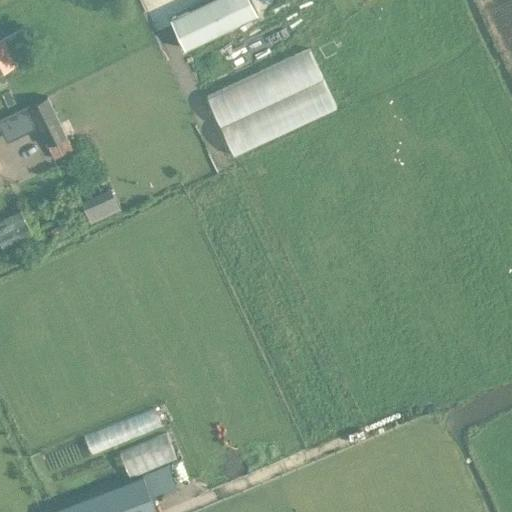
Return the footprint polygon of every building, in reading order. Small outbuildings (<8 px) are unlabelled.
[(256,0),(193,0),(172,11),(186,40),(259,5),(256,0)] [(0,63),(18,55),(5,28),(0,30),(0,63)] [(310,42),(207,90),(235,148),(337,100),(310,42)] [(49,137),(68,129),(48,88),(0,111),(0,114),(9,133),(40,118),(49,137)] [(115,186),(86,199),(92,214),(122,200),(115,186)] [(34,226),(23,204),(0,214),(0,229),(5,240),(34,226)] [(143,470),(108,484),(52,505),(54,511),(146,511),(157,508),(143,470)]
